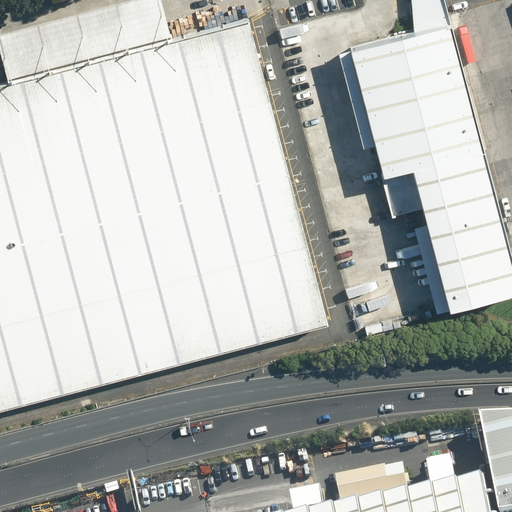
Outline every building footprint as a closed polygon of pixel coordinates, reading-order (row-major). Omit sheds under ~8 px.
[(0,406),(329,322),(249,13),(171,33),(162,0),(105,0),(0,27),(0,50),(7,77),(0,79),(0,406)] [(411,0),(413,28),(349,45),(383,173),(482,148),(444,0),(411,0)] [(511,255),(482,148),(383,173),(393,215),(422,207),(447,305),(511,288),(511,255)] [(511,511),(511,422),(481,422),(495,511),(511,511)] [(406,462),(337,475),(343,506),(412,493),(406,462)] [(477,511),(472,481),(317,511),(477,511)]
